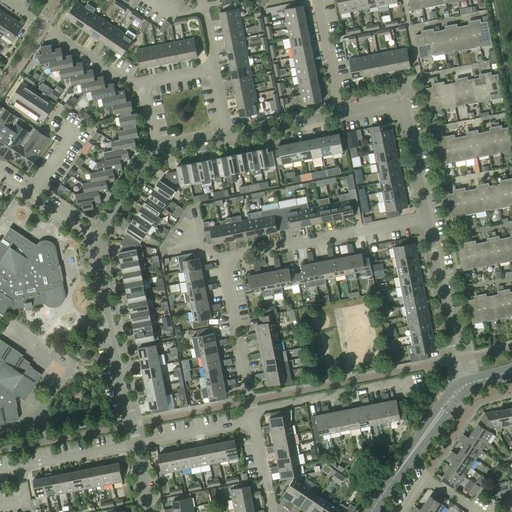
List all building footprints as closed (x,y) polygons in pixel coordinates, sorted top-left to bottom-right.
[(347,0),(336,0),(340,14),(350,12),(347,0)] [(357,0),(347,0),(350,12),(359,10),(357,0)] [(367,0),(357,0),(359,10),(369,8),(367,0)] [(376,0),(367,0),(369,8),(378,7),(376,0)] [(408,0),(411,14),(412,14),(411,10),(423,8),(421,0),(408,0)] [(76,2),(66,17),(74,23),(85,7),(76,2)] [(223,12),(219,12),(221,22),(240,19),(238,9),(237,9),(235,3),(222,5),(223,12)] [(302,6),(284,10),(286,19),(304,16),(302,6)] [(85,7),(74,23),(82,28),(92,13),(85,7)] [(92,13),(82,28),(90,34),(101,18),(92,13)] [(4,14),(0,19),(0,32),(3,35),(13,20),(4,14)] [(304,16),(286,19),(288,29),(306,25),(304,16)] [(101,18),(90,34),(98,39),(108,23),(101,18)] [(240,19),(221,22),(223,32),(242,28),(240,19)] [(13,20),(3,35),(12,41),(22,26),(13,20)] [(471,24),(463,26),(467,48),(479,46),(474,20),(470,21),(471,24)] [(478,20),(474,20),(479,46),(491,44),(491,48),(492,48),(487,21),(479,23),(478,20)] [(108,23),(98,39),(106,45),(117,29),(108,23)] [(455,24),(451,25),(456,51),(467,48),(463,26),(455,27),(455,24)] [(306,25),(288,29),(290,38),(308,35),(306,25)] [(447,29),(439,30),(444,53),(456,51),(451,25),(446,26),(447,29)] [(242,28),(223,32),(225,41),(244,38),(242,28)] [(117,29),(106,45),(114,50),(124,34),(117,29)] [(431,29),(427,30),(432,55),(444,53),(439,30),(432,32),(431,29)] [(424,34),(415,35),(421,62),(421,58),(432,55),(427,30),(423,30),(424,34)] [(124,34),(114,50),(122,56),(133,40),(124,34)] [(308,35),(290,38),(291,48),(310,44),(308,35)] [(194,38),(184,40),(188,59),(198,57),(194,38)] [(244,38),(225,41),(227,51),(246,47),(244,38)] [(184,40),(175,42),(178,61),(188,59),(184,40)] [(175,42),(165,44),(169,63),(178,61),(175,42)] [(165,44),(155,46),(159,65),(169,63),(165,44)] [(310,44),(291,48),(293,57),(312,54),(310,44)] [(42,54),(38,55),(40,65),(49,63),(58,61),(56,52),(55,52),(52,53),(51,45),(41,47),(42,54)] [(155,46),(146,48),(150,67),(159,65),(155,46)] [(246,47),(227,51),(229,60),(248,57),(246,47)] [(58,61),(49,63),(51,72),(59,70),(68,68),(67,59),(66,59),(63,60),(61,48),(55,49),(55,52),(56,52),(58,61)] [(146,48),(136,50),(140,69),(150,67),(146,48)] [(406,48),(397,50),(400,69),(410,67),(406,48)] [(397,50),(387,52),(391,71),(400,69),(397,50)] [(387,52),(378,54),(382,73),(391,71),(387,52)] [(312,54),(293,57),(295,67),(314,63),(312,54)] [(378,54),(368,56),(372,75),(382,73),(378,54)] [(68,68),(59,70),(61,79),(70,77),(79,75),(77,66),(73,67),(71,55),(66,56),(66,59),(67,59),(68,68)] [(368,56),(359,58),(363,77),(372,75),(368,56)] [(248,57),(229,60),(230,70),(249,66),(248,57)] [(359,58),(349,60),(353,79),(363,77),(359,58)] [(79,75),(70,77),(72,86),(81,84),(90,82),(88,73),(87,73),(84,74),(82,62),(76,63),(77,66),(79,75)] [(314,63),(295,67),(297,76),(316,73),(314,63)] [(249,66),(230,70),(232,79),(251,76),(249,66)] [(90,82),(81,84),(82,93),(91,91),(100,89),(98,80),(94,81),(92,69),(87,70),(87,73),(88,73),(90,82)] [(316,73),(297,76),(299,86),(318,82),(316,73)] [(481,77),(473,79),(478,101),(490,99),(485,73),(480,74),(481,77)] [(489,73),(485,73),(490,99),(501,97),(502,101),(503,101),(498,74),(489,76),(489,73)] [(28,75),(25,79),(33,85),(36,81),(28,75)] [(91,91),(93,100),(102,99),(102,98),(110,96),(109,87),(108,87),(105,88),(103,76),(97,77),(98,80),(100,89),(91,91)] [(251,76),(232,79),(234,89),(253,85),(251,76)] [(467,77),(461,78),(466,104),(478,101),(473,79),(468,80),(467,77)] [(458,82),(450,83),(454,106),(466,104),(461,78),(457,79),(458,82)] [(318,82),(299,86),(301,95),(319,92),(318,82)] [(442,82),(437,83),(443,108),(454,106),(450,83),(442,85),(442,82)] [(22,83),(10,100),(21,107),(20,109),(25,113),(24,115),(39,125),(42,121),(43,122),(55,104),(22,83)] [(110,96),(102,98),(102,99),(103,107),(112,106),(112,105),(121,103),(120,94),(119,94),(116,95),(113,83),(108,84),(108,87),(109,87),(110,96)] [(434,87),(426,88),(431,115),(432,115),(431,111),(443,108),(437,83),(433,83),(434,87)] [(253,85),(234,89),(236,98),(255,94),(253,85)] [(55,90),(50,96),(56,101),(61,94),(55,90)] [(112,105),(112,106),(114,114),(120,113),(120,112),(130,110),(130,111),(132,111),(130,101),(126,102),(124,90),(118,91),(119,94),(120,94),(121,103),(112,105)] [(319,92),(301,95),(303,105),(321,101),(319,92)] [(255,94),(236,98),(238,108),(257,104),(255,94)] [(68,100),(63,106),(70,111),(75,104),(68,100)] [(257,104),(238,108),(240,117),(259,113),(257,104)] [(2,108),(0,111),(0,151),(1,152),(0,153),(0,154),(2,159),(11,159),(26,170),(28,168),(30,169),(49,140),(33,129),(32,129),(33,130),(29,136),(12,127),(17,119),(18,120),(19,120),(2,108)] [(121,116),(119,117),(121,127),(123,126),(124,129),(124,130),(136,128),(136,124),(139,123),(137,113),(131,114),(130,111),(130,110),(120,112),(120,113),(121,116)] [(91,117),(86,114),(82,119),(87,122),(91,117)] [(384,126),(370,128),(373,143),(393,139),(391,129),(390,129),(385,131),(384,126)] [(499,126),(495,127),(500,153),(511,150),(511,151),(511,147),(508,128),(500,129),(499,126)] [(492,131),(484,132),(488,155),(500,153),(495,127),(491,128),(492,131)] [(124,129),(118,131),(120,140),(129,138),(131,148),(130,148),(131,150),(136,149),(134,138),(138,137),(136,128),(124,130),(124,129)] [(95,131),(91,137),(96,140),(100,134),(95,131)] [(476,131),(472,132),(477,157),(488,155),(484,132),(476,134),(476,131)] [(353,132),(346,133),(349,149),(356,147),(353,132)] [(468,135),(460,137),(465,160),(477,157),(472,132),(468,132),(468,135)] [(339,134),(328,136),(332,154),(342,152),(339,134)] [(452,135),(448,136),(453,162),(465,160),(460,137),(453,138),(452,135)] [(328,136),(318,138),(322,156),(332,154),(328,136)] [(445,140),(436,142),(442,168),(442,164),(453,162),(448,136),(444,137),(445,140)] [(120,140),(111,141),(112,150),(113,151),(122,149),(124,158),(123,158),(124,161),(129,160),(127,148),(130,148),(131,148),(129,138),(120,140)] [(318,138),(308,140),(312,158),(322,156),(318,138)] [(393,139),(373,143),(375,153),(395,149),(393,139)] [(308,140),(298,142),(302,160),(312,158),(308,140)] [(298,142),(288,144),(292,162),(302,160),(298,142)] [(279,150),(275,151),(278,169),(283,168),(282,164),(292,162),(288,144),(278,146),(279,150)] [(112,150),(104,152),(105,161),(106,161),(115,159),(117,172),(122,170),(120,159),(123,158),(124,158),(122,149),(113,151),(112,150)] [(267,149),(257,151),(260,169),(275,166),(272,151),(268,152),(267,149)] [(395,149),(375,153),(377,163),(397,159),(395,149)] [(246,153),(250,171),(251,175),(252,175),(260,174),(261,173),(260,169),(257,151),(246,153)] [(246,153),(236,155),(240,173),(250,171),(246,153)] [(236,155),(227,157),(232,183),(236,182),(234,174),(240,173),(236,155)] [(78,157),(74,163),(79,166),(83,160),(78,157)] [(227,157),(216,159),(220,176),(225,175),(227,184),(232,183),(227,157)] [(105,161),(96,162),(98,171),(98,172),(108,170),(110,179),(109,179),(110,182),(115,181),(114,175),(118,174),(117,172),(115,159),(106,161),(105,161)] [(216,159),(206,161),(210,178),(220,176),(216,159)] [(397,159),(377,163),(379,172),(399,168),(397,159)] [(206,161),(196,163),(200,180),(201,186),(211,184),(210,178),(206,161)] [(196,163),(187,165),(190,182),(200,180),(196,163)] [(177,171),(167,174),(174,184),(179,183),(180,184),(190,182),(187,165),(176,167),(177,171)] [(335,168),(325,170),(326,177),(336,175),(335,168)] [(399,168),(379,172),(381,182),(400,178),(399,168)] [(98,171),(89,173),(91,182),(101,181),(102,190),(103,193),(108,192),(106,180),(109,179),(110,179),(108,170),(98,172),(98,171)] [(325,170),(315,172),(316,179),(326,177),(325,170)] [(315,172),(305,174),(306,181),(316,179),(315,172)] [(159,181),(154,190),(168,199),(174,191),(171,189),(174,184),(167,174),(161,182),(159,181)] [(305,174),(295,176),(296,183),(306,181),(305,174)] [(400,178),(381,182),(383,192),(402,188),(400,178)] [(502,183),(494,185),(499,208),(511,205),(506,180),(501,180),(502,183)] [(91,182),(82,184),(84,192),(84,193),(94,191),(96,200),(95,200),(96,203),(101,202),(99,191),(102,190),(101,181),(91,182)] [(263,182),(253,184),(254,191),(264,189),(263,182)] [(486,183),(482,184),(487,210),(499,208),(494,185),(487,187),(486,183)] [(253,184),(243,186),(244,193),(254,191),(253,184)] [(479,188),(471,190),(475,212),(487,210),(482,184),(478,185),(479,188)] [(402,188),(383,192),(385,202),(404,198),(402,188)] [(463,188),(458,189),(464,215),(475,212),(471,190),(463,191),(463,188)] [(349,193),(339,196),(340,202),(343,218),(354,216),(352,205),(358,204),(355,189),(349,190),(349,193)] [(455,193),(447,194),(452,221),(453,221),(452,217),(464,215),(458,189),(454,190),(455,193)] [(154,190),(148,198),(163,208),(168,199),(154,190)] [(84,192),(75,194),(77,204),(81,203),(83,211),(93,209),(92,201),(95,200),(96,200),(94,191),(84,193),(84,192)] [(148,198),(142,206),(157,216),(163,208),(148,198)] [(404,198),(385,202),(387,211),(385,214),(386,218),(399,216),(398,209),(406,208),(404,198)] [(340,202),(329,204),(333,220),(343,218),(340,202)] [(307,203),(297,205),(302,229),(306,228),(305,225),(312,224),(308,208),(307,203)] [(329,204),(319,206),(322,222),(333,220),(329,204)] [(297,205),(280,209),(284,230),(298,227),(298,229),(302,229),(297,205)] [(142,206),(137,215),(151,224),(156,227),(161,219),(157,216),(142,206)] [(270,216),(263,217),(266,233),(284,230),(280,209),(279,206),(268,208),(270,216)] [(319,206),(308,208),(312,224),(322,222),(319,206)] [(256,212),(248,214),(249,220),(253,219),(256,235),(266,233),(263,217),(257,218),(256,212)] [(137,215),(131,223),(146,233),(151,224),(137,215)] [(241,215),(231,217),(235,239),(245,237),(242,221),(241,215)] [(226,220),(220,222),(221,225),(224,242),(235,239),(231,217),(226,218),(226,220)] [(249,220),(242,221),(245,237),(256,235),(253,219),(249,220)] [(209,222),(203,223),(205,234),(211,233),(213,244),(224,242),(221,225),(210,228),(209,222)] [(139,246),(139,241),(140,242),(146,233),(131,223),(125,232),(127,233),(121,242),(139,246)] [(0,315),(6,307),(11,306),(12,309),(24,307),(24,309),(31,308),(31,306),(43,303),(41,297),(45,297),(46,298),(47,299),(48,301),(49,302),(50,303),(51,303),(53,304),(55,304),(56,303),(58,303),(59,302),(60,301),(61,300),(61,299),(62,297),(62,296),(62,294),(60,281),(62,281),(59,265),(58,265),(57,265),(54,251),(53,249),(53,248),(52,247),(51,246),(50,245),(49,244),(47,244),(45,244),(44,244),(42,244),(41,245),(40,245),(39,246),(38,247),(37,248),(34,246),(35,245),(9,227),(0,241),(0,240),(0,315)] [(496,236),(492,237),(497,263),(509,260),(505,238),(497,239),(496,236)] [(489,241),(481,242),(486,265),(497,263),(492,237),(488,238),(489,241)] [(473,241),(469,242),(474,267),(486,265),(481,242),(474,244),(473,241)] [(121,242),(123,252),(118,253),(120,263),(138,260),(136,250),(139,249),(139,246),(121,242)] [(465,245),(457,247),(462,274),(463,274),(462,269),(474,267),(469,242),(465,242),(465,245)] [(413,244),(394,248),(395,257),(415,253),(413,244)] [(353,253),(351,253),(355,273),(364,271),(365,276),(372,275),(368,255),(362,256),(361,253),(358,254),(357,252),(353,253)] [(192,253),(177,256),(179,262),(180,271),(183,271),(183,272),(203,268),(202,265),(201,261),(199,262),(198,258),(193,259),(192,253)] [(348,254),(341,255),(345,275),(355,273),(351,253),(348,254)] [(415,253),(395,257),(397,267),(417,263),(415,253)] [(341,255),(333,256),(331,257),(335,277),(345,275),(341,255)] [(328,258),(321,259),(325,279),(335,277),(331,257),(328,258)] [(313,261),(311,261),(316,286),(326,284),(325,279),(321,259),(313,261)] [(138,260),(120,263),(122,273),(140,270),(138,260)] [(302,270),(296,271),(298,284),(305,283),(306,288),(309,288),(309,291),(316,290),(315,286),(316,286),(311,261),(308,262),(304,262),(304,265),(301,265),(302,270)] [(417,263),(397,267),(399,277),(419,273),(417,263)] [(280,267),(278,267),(282,287),(298,284),(296,271),(290,273),(289,268),(285,268),(285,266),(280,267)] [(275,268),(268,269),(272,289),(273,294),(283,292),(282,287),(278,267),(275,268)] [(203,268),(183,272),(185,282),(205,278),(203,271),(203,268)] [(268,269),(260,271),(258,271),(262,291),(272,289),(268,269)] [(140,270),(122,273),(124,283),(142,280),(140,270)] [(249,281),(243,282),(245,294),(262,291),(258,271),(255,272),(251,273),(251,275),(248,276),(249,281)] [(419,273),(399,277),(401,287),(421,283),(419,273)] [(205,278),(185,282),(187,292),(207,288),(206,285),(205,278)] [(142,280),(124,283),(126,293),(144,290),(142,280)] [(421,283),(401,287),(403,296),(423,292),(421,283)] [(207,288),(187,292),(183,293),(185,303),(189,302),(209,298),(207,291),(207,288)] [(144,290),(126,293),(128,303),(146,300),(144,290)] [(499,294),(492,296),(496,318),(508,316),(503,290),(499,291),(499,294)] [(507,290),(503,290),(508,316),(511,315),(511,291),(508,293),(507,290)] [(423,292),(403,296),(405,306),(425,302),(423,292)] [(483,294),(479,295),(484,321),(496,318),(492,296),(484,297),(483,294)] [(476,299),(468,301),(473,327),(474,327),(473,323),(484,321),(479,295),(475,296),(476,299)] [(209,298),(189,302),(191,312),(211,308),(210,305),(209,298)] [(146,300),(128,303),(130,313),(148,310),(146,300)] [(425,302),(405,306),(407,316),(427,312),(425,302)] [(211,308),(191,312),(193,322),(191,322),(193,329),(208,326),(207,320),(210,319),(210,315),(212,315),(211,311),(211,308)] [(86,310),(78,312),(80,320),(88,318),(86,310)] [(148,310),(130,313),(132,323),(150,320),(154,319),(153,314),(149,314),(148,310)] [(427,312),(407,316),(409,326),(429,322),(427,312)] [(257,328),(255,329),(256,333),(256,335),(276,332),(274,324),(277,324),(275,314),(260,317),(261,324),(256,325),(257,328)] [(0,425),(3,425),(3,422),(18,419),(14,399),(16,396),(23,401),(40,375),(27,366),(29,364),(20,358),(22,356),(0,340),(0,315),(0,425)] [(150,320),(132,323),(134,333),(152,330),(150,320)] [(429,322),(409,326),(411,335),(431,331),(429,322)] [(197,337),(191,339),(193,348),(218,343),(217,340),(216,336),(214,337),(214,333),(210,334),(208,328),(195,331),(197,337)] [(152,330),(134,333),(136,344),(158,339),(157,334),(153,335),(152,330)] [(431,331),(411,335),(413,345),(433,341),(431,331)] [(256,335),(257,338),(258,345),(278,342),(276,332),(256,335)] [(415,354),(409,356),(410,362),(428,359),(427,353),(435,351),(433,341),(413,345),(415,354)] [(278,342),(258,345),(260,353),(260,355),(280,352),(278,342)] [(218,343),(193,348),(195,358),(200,357),(220,353),(218,346),(218,343)] [(155,345),(137,349),(139,359),(157,356),(155,345)] [(260,355),(261,358),(262,366),(287,361),(285,351),(280,352),(260,355)] [(220,353),(200,357),(202,367),(222,363),(221,361),(220,353)] [(157,356),(139,359),(141,369),(159,366),(157,356)] [(262,366),(264,373),(264,375),(289,370),(287,361),(262,366)] [(222,363),(202,367),(204,377),(224,373),(222,366),(222,363)] [(159,366),(141,369),(143,379),(161,376),(159,366)] [(289,370),(264,375),(265,378),(266,382),(268,382),(269,386),(284,383),(285,386),(292,385),(289,370)] [(224,373),(204,377),(206,387),(226,383),(225,381),(224,373)] [(161,376),(143,379),(145,389),(163,386),(161,376)] [(226,383),(206,387),(209,402),(216,401),(215,396),(226,394),(225,391),(227,390),(226,386),(226,383)] [(163,386),(145,389),(147,399),(165,395),(163,386)] [(168,410),(165,395),(147,399),(150,409),(151,409),(152,413),(168,410)] [(396,399),(389,401),(386,401),(390,421),(406,418),(403,401),(397,402),(396,399)] [(386,401),(382,402),(375,403),(380,423),(390,421),(386,401)] [(369,405),(366,405),(370,425),(380,423),(375,403),(369,405)] [(362,406),(356,407),(360,427),(370,425),(366,405),(362,406)] [(349,409),(346,409),(350,429),(360,427),(356,407),(349,409)] [(485,413),(494,426),(497,431),(501,430),(501,428),(511,426),(508,408),(485,413)] [(270,418),(269,418),(270,425),(271,428),(291,424),(291,422),(289,409),(270,413),(270,418)] [(342,410),(335,411),(340,431),(350,429),(346,409),(342,410)] [(335,411),(329,413),(326,413),(330,433),(340,431),(335,411)] [(326,413),(322,414),(311,416),(316,442),(321,441),(323,439),(322,435),(330,433),(326,413)] [(485,413),(472,432),(486,442),(492,433),(490,432),(494,426),(485,413)] [(271,428),(272,432),(273,438),(293,434),(291,424),(271,428)] [(463,434),(461,437),(481,450),(486,442),(472,432),(468,438),(463,434)] [(273,438),(274,445),(275,448),(295,444),(293,434),(273,438)] [(461,437),(459,440),(464,444),(461,449),(475,459),(481,450),(461,437)] [(239,439),(225,442),(228,460),(238,458),(236,449),(241,448),(239,439)] [(225,442),(215,443),(219,462),(222,462),(223,467),(229,466),(227,461),(228,460),(225,442)] [(215,443),(206,445),(210,464),(219,462),(215,443)] [(295,444),(275,448),(276,452),(277,458),(297,454),(295,444)] [(206,445),(196,447),(200,466),(210,464),(206,445)] [(196,447),(187,449),(191,468),(200,466),(196,447)] [(187,449),(178,451),(181,470),(191,468),(187,449)] [(452,451),(450,454),(470,467),(475,459),(461,449),(457,455),(452,451)] [(178,451),(168,453),(172,472),(181,470),(178,451)] [(168,453),(158,455),(162,474),(172,472),(168,453)] [(297,454),(277,458),(278,465),(279,468),(299,464),(297,454)] [(450,454),(448,457),(453,461),(449,466),(464,476),(470,467),(450,454)] [(119,463),(109,465),(113,484),(123,482),(119,463)] [(299,464),(279,468),(280,472),(281,479),(301,475),(299,464)] [(109,465),(99,466),(103,485),(113,484),(109,465)] [(99,466),(90,468),(94,487),(103,485),(99,466)] [(464,476),(449,466),(440,480),(455,489),(464,476)] [(90,468),(80,470),(84,489),(94,487),(90,468)] [(80,470),(71,472),(75,491),(84,489),(80,470)] [(340,483),(345,477),(336,471),(331,478),(340,483)] [(71,472),(61,474),(65,493),(75,491),(71,472)] [(61,474),(52,476),(56,495),(65,493),(61,474)] [(52,476),(43,478),(47,497),(56,495),(52,476)] [(37,498),(31,499),(33,509),(40,508),(38,498),(47,497),(43,478),(33,480),(37,498)] [(282,495),(288,499),(291,501),(303,484),(294,478),(282,495)] [(475,483),(468,493),(474,496),(480,487),(475,483)] [(484,485),(480,492),(489,498),(493,492),(497,491),(494,483),(484,485)] [(291,501),(294,503),(300,507),(311,490),(303,484),(291,501)] [(249,486),(230,490),(232,500),(251,496),(251,493),(249,486)] [(311,490),(300,507),(305,511),(307,511),(308,511),(320,495),(311,490)] [(433,491),(424,504),(435,511),(439,511),(445,505),(443,504),(446,499),(433,491)] [(320,495),(308,511),(320,511),(328,501),(320,495)] [(251,496),(232,500),(234,509),(253,505),(252,499),(251,496)] [(191,497),(172,501),(174,508),(174,511),(193,507),(191,497)] [(320,511),(332,511),(337,507),(328,501),(320,511)]
